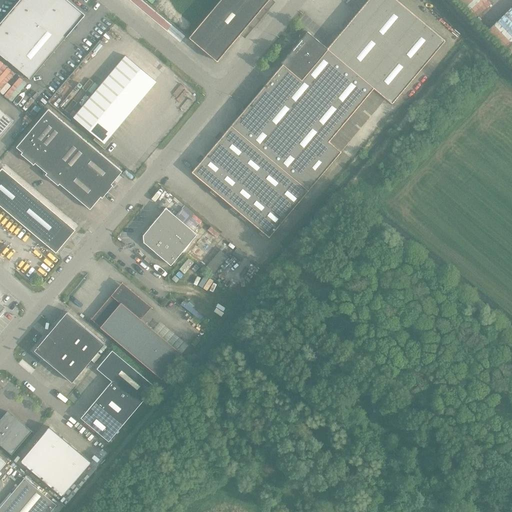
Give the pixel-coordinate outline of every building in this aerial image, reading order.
[(19,0),(0,23),(0,54),(7,60),(30,80),(66,37),(85,15),(66,0),(19,0)] [(220,0),(189,38),(217,62),(269,0),(220,0)] [(368,0),(352,20),(417,75),(445,41),(396,0),(368,0)] [(507,43),(511,39),(511,4),(490,23),(507,43)] [(307,32),(304,37),(370,93),(374,88),(392,104),(417,75),(352,20),(327,49),(307,32)] [(283,65),(277,71),(342,126),(370,93),(304,37),(281,63),(283,65)] [(156,82),(125,56),(73,118),(104,144),(156,82)] [(329,142),(342,126),(277,71),(248,105),(326,170),(341,152),(329,142)] [(70,113),(74,116),(82,105),(78,102),(70,113)] [(220,139),(297,204),(326,170),(248,105),(220,139)] [(0,136),(13,121),(0,110),(0,136)] [(21,154),(29,162),(63,122),(48,110),(16,148),(22,153),(21,154)] [(45,173),(78,134),(63,122),(29,162),(34,165),(35,164),(45,173)] [(78,134),(45,173),(47,173),(46,175),(46,174),(45,175),(58,186),(59,185),(58,185),(59,184),(60,185),(92,147),(78,134)] [(297,204),(220,139),(192,172),(269,238),(297,204)] [(92,147),(60,185),(75,197),(107,159),(92,147)] [(107,159),(75,197),(90,210),(101,197),(102,198),(101,198),(102,199),(113,186),(112,185),(111,184),(122,172),(107,159)] [(0,170),(0,206),(56,253),(75,230),(2,168),(0,170)] [(45,202),(48,200),(34,187),(31,190),(45,202)] [(178,213),(195,228),(203,220),(185,205),(178,213)] [(166,208),(143,235),(143,242),(171,265),(197,234),(166,208)] [(203,236),(211,243),(220,233),(211,226),(203,236)] [(214,272),(235,249),(228,242),(207,265),(214,272)] [(91,318),(100,327),(161,379),(182,354),(139,318),(150,305),(121,282),(91,318)] [(43,359),(44,359),(72,383),(105,344),(67,312),(56,325),(57,326),(39,348),(37,346),(36,347),(38,348),(36,351),(44,358),(43,359)] [(112,381),(140,404),(155,387),(112,351),(97,369),(112,381)] [(112,381),(96,400),(124,423),(140,404),(112,381)] [(124,423),(96,400),(81,418),(109,442),(124,423)] [(0,444),(12,454),(32,430),(31,430),(30,431),(8,412),(0,421),(0,444)] [(49,427),(20,461),(31,470),(41,479),(62,497),(91,462),(49,427)] [(0,511),(50,511),(56,505),(24,478),(0,507),(0,511)]
